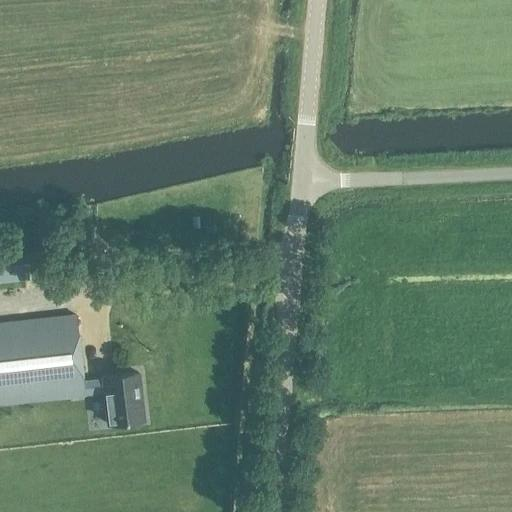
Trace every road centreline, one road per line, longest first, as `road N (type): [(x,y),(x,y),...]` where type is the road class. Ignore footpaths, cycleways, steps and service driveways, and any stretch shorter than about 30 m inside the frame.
road 1 (unclassified): [(271,511),(300,182)]
road 2 (track): [(0,311),(293,261)]
road 3 (unclassified): [(511,173),(300,182)]
road 4 (unclassified): [(300,182),(318,0)]
